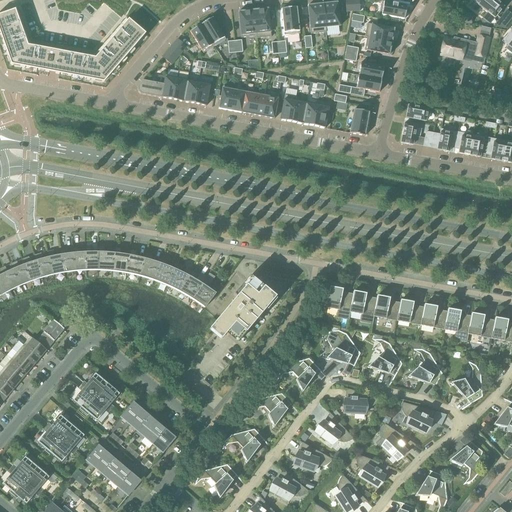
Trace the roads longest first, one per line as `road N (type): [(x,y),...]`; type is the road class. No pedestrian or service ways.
road 1 (secondary): [(511,239),(0,143)]
road 2 (secondary): [(10,192),(66,193),(511,277)]
road 3 (residential): [(163,484),(201,437),(82,335),(0,433)]
road 4 (residential): [(0,246),(41,228),(100,224),(321,266)]
road 5 (residential): [(227,511),(328,383),(343,379),(434,403),(464,420)]
road 6 (residential): [(110,104),(377,154)]
road 7 (residential): [(206,430),(321,266)]
road 8 (residential): [(321,266),(511,300)]
road 9 (residential): [(377,154),(406,56),(434,0)]
road 10 (residential): [(218,0),(186,12),(110,104)]
road 11 (residential): [(511,179),(377,154)]
road 12 (residential): [(373,511),(464,420)]
